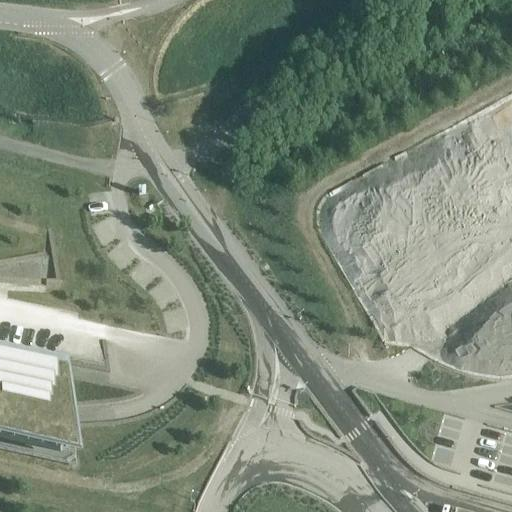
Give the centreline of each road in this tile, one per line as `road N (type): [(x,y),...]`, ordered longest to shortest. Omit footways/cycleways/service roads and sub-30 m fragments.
road 1 (track): [(0,463),(96,485),(146,485),(204,458),(239,400)]
road 2 (unclassified): [(133,113),(113,69),(76,36),(0,16)]
